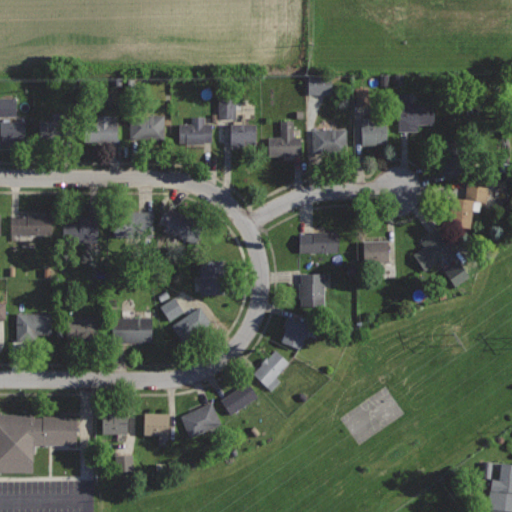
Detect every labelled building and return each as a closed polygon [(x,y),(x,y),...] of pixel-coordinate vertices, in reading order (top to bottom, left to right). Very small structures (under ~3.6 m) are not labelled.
[(329,94),(330,76),(305,76),(305,94),(329,94)] [(216,97),(216,118),(233,118),(233,97),(216,97)] [(434,102),(398,102),(397,136),(416,136),(417,123),(434,124),(434,102)] [(66,111),(51,111),(51,117),(40,117),(39,137),(66,137),(66,111)] [(164,113),(129,113),(129,138),(164,138),(164,113)] [(117,114),(97,115),(97,121),(84,122),(84,142),(118,141),(117,114)] [(205,116),(192,116),(192,123),(179,123),(179,144),(212,144),(212,121),(205,122),(205,116)] [(386,122),(372,123),(372,116),(360,116),(362,144),(387,143),(386,122)] [(293,119),(280,119),(280,136),(267,136),(268,155),(302,154),(301,135),(294,135),(293,119)] [(25,120),(0,120),(0,142),(25,142),(25,120)] [(256,123),(230,123),(231,145),(256,145),(256,123)] [(346,127),(313,128),(313,152),(347,151),(346,127)] [(461,136),(436,144),(446,177),(472,169),(461,136)] [(465,182),(463,196),(451,195),(447,224),(470,227),(472,209),(478,210),(479,200),(486,201),(488,185),(465,182)] [(164,207),(158,221),(164,224),(162,230),(195,243),(204,223),(164,207)] [(152,210),(112,212),(113,237),(153,236),(152,210)] [(51,213),(27,213),(27,216),(10,216),(10,235),(52,235),(51,213)] [(98,216),(80,216),(80,222),(61,222),(61,241),(98,241),(98,216)] [(338,230),(312,231),(312,233),(298,233),(299,251),(338,250),(338,230)] [(437,232),(411,251),(424,270),(451,251),(437,232)] [(388,239),(363,240),(364,262),(389,261),(388,239)] [(224,258),(199,259),(201,294),(225,293),(224,258)] [(466,276),(453,259),(439,270),(452,286),(466,276)] [(324,272),(299,273),(299,297),(301,297),(301,305),(325,305),(324,272)] [(182,312),(173,296),(158,306),(167,321),(182,312)] [(200,305),(170,325),(180,341),(211,322),(200,305)] [(52,313),(16,313),(16,339),(36,340),(36,333),(51,334),(52,313)] [(103,315),(66,315),(66,340),(91,341),(92,332),(103,332),(103,315)] [(289,316),(280,341),(301,348),(310,324),(289,316)] [(151,318),(113,317),(112,339),(151,340),(151,318)] [(275,348),(252,372),(270,389),(280,379),(276,375),(289,361),(275,348)] [(248,380),(220,398),(230,413),(258,395),(248,380)] [(212,401),(180,415),(189,437),(222,423),(212,401)] [(126,410),(101,411),(102,434),(127,433),(126,410)] [(169,412),(145,411),(144,432),(159,433),(159,438),(168,438),(169,412)] [(77,417),(33,416),(33,412),(0,412),(0,472),(33,472),(33,444),(76,444),(77,417)] [(511,462),(500,461),(498,478),(491,477),(487,507),(511,509),(511,462)]
